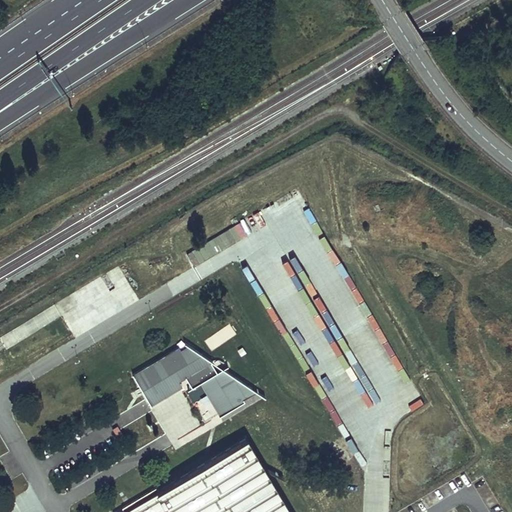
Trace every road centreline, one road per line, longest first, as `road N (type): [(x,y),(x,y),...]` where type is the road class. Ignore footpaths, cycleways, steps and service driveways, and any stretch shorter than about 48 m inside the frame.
road 1 (track): [(511,205),(351,115),(320,114),(0,306)]
road 2 (motorway): [(0,119),(183,0)]
road 3 (unclassified): [(382,0),(439,90),(511,161)]
road 4 (motorway): [(0,97),(141,0)]
road 5 (motorway): [(101,0),(0,68)]
